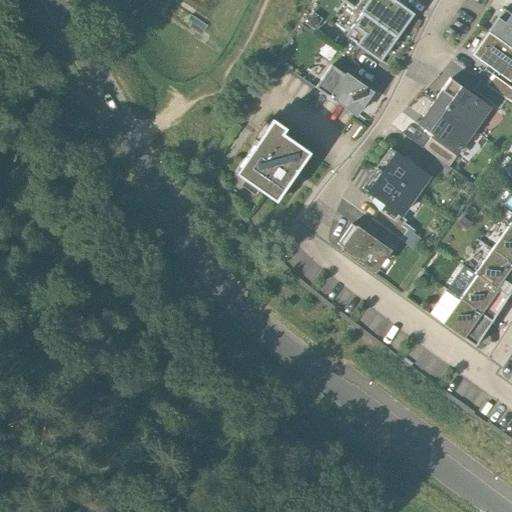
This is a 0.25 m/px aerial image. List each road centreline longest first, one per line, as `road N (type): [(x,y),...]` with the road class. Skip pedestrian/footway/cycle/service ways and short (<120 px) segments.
road 1 (tertiary): [(53,0),(215,287),(498,511)]
road 2 (residential): [(447,0),(385,127),(316,216),(318,252),(478,375)]
road 3 (track): [(128,138),(203,95),(262,0)]
